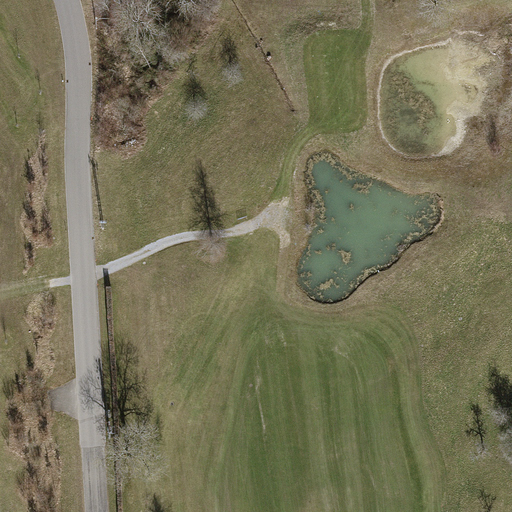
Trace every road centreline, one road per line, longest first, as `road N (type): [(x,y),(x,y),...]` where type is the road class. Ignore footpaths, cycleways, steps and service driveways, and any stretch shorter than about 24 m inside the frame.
road 1 (tertiary): [(98,511),(78,73),(67,0)]
road 2 (track): [(83,279),(182,238),(276,215),(285,221),(279,290)]
